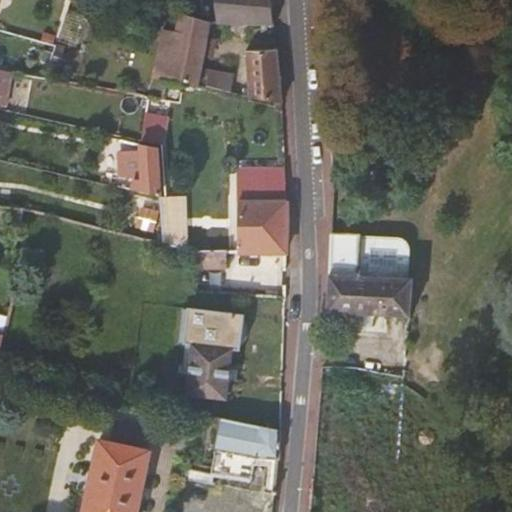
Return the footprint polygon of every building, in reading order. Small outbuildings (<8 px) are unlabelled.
[(205,0),(206,17),(210,21),(219,21),(217,0),(205,0)] [(217,0),(219,21),(236,22),(235,0),(217,0)] [(235,0),(236,22),(275,23),(272,0),(235,0)] [(167,78),(197,83),(210,21),(206,17),(180,10),(177,27),(167,78)] [(141,73),(167,78),(177,27),(151,22),(141,73)] [(0,62),(11,65),(20,36),(0,30),(0,62)] [(29,49),(50,56),(54,44),(32,38),(29,49)] [(250,94),(282,100),(276,44),(247,47),(249,78),(239,76),(239,83),(250,85),(250,94)] [(23,71),(24,71),(45,75),(47,66),(26,60),(23,71)] [(0,103),(5,105),(12,69),(0,66),(0,103)] [(210,69),(210,87),(234,86),(234,69),(210,69)] [(46,91),(49,76),(45,75),(24,71),(22,87),(46,91)] [(134,186),(160,192),(157,147),(142,144),(142,153),(121,150),(120,171),(136,173),(134,186)] [(264,184),(287,184),(286,165),(265,165),(265,171),(240,171),(240,183),(264,184)] [(264,195),(264,184),(240,183),(240,195),(264,195)] [(231,249),(288,249),(289,220),(287,184),(264,184),(264,195),(240,195),(240,231),(231,231),(231,249)] [(0,249),(15,252),(23,207),(0,203),(0,249)] [(395,233),(331,228),(326,312),(370,323),(371,313),(410,316),(413,282),(410,276),(411,246),(410,242),(409,239),(406,237),(404,235),(399,234),(395,233)] [(226,260),(226,249),(198,248),(198,287),(217,288),(217,281),(207,280),(207,260),(226,260)] [(275,315),(277,294),(263,293),(263,299),(259,299),(258,314),(275,315)] [(180,341),(186,341),(183,371),(189,371),(188,391),(228,395),(232,346),(239,346),(243,311),(183,306),(180,341)] [(318,457),(403,462),(407,380),(377,378),(376,398),(321,396),(318,457)] [(253,454),(280,456),(281,429),(221,416),(212,470),(250,476),(253,454)] [(161,432),(173,435),(175,423),(163,421),(161,432)] [(138,511),(150,448),(97,438),(82,511),(138,511)]
